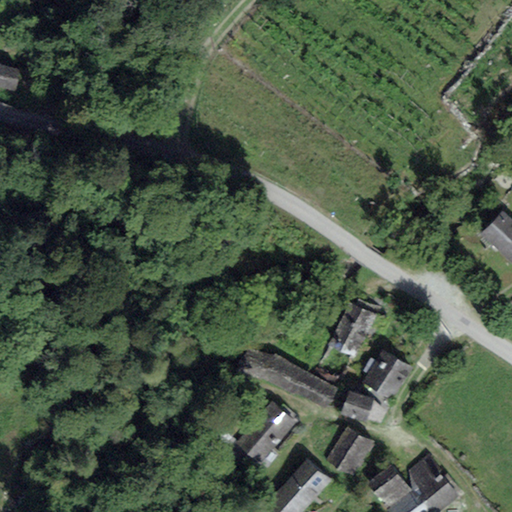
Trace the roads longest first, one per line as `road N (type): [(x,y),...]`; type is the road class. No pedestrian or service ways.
road 1 (unclassified): [(0,111),(264,189),(511,347)]
road 2 (track): [(389,431),(213,372),(195,347),(206,314),(195,273),(122,228),(70,206),(0,207)]
road 3 (track): [(389,431),(419,368),(465,313)]
road 4 (track): [(487,511),(433,454),(389,431)]
